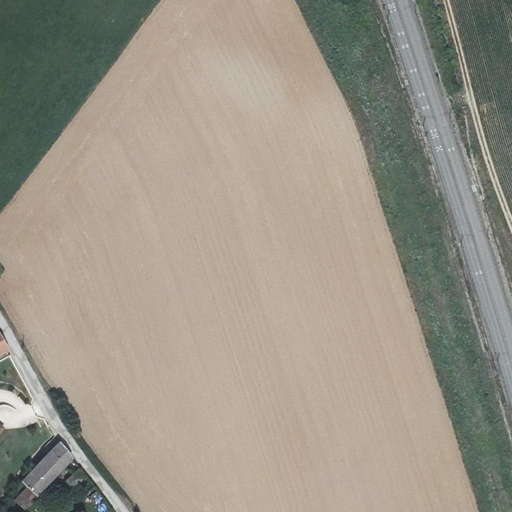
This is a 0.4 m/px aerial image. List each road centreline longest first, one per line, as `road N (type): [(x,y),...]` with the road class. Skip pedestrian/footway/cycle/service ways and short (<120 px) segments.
road 1 (unclassified): [(121,511),(0,325)]
road 2 (track): [(511,204),(446,0)]
